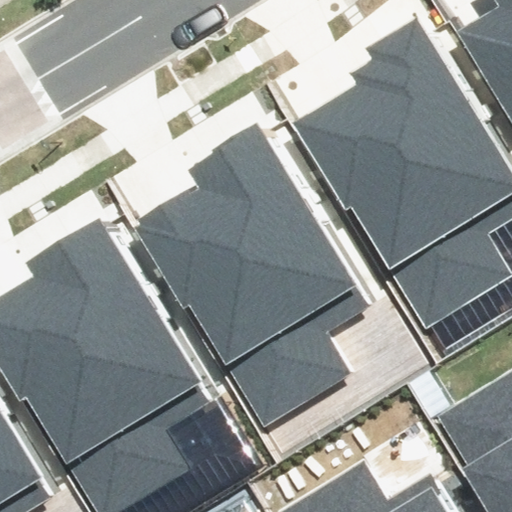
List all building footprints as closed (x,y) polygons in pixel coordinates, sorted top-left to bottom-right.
[(511,0),(501,0),(504,5),(463,29),(511,111),(511,0)] [(511,226),(511,166),(420,18),(373,47),(381,59),(357,74),(361,82),(295,122),(425,331),(511,277),(511,263),(495,237),(511,226)] [(380,308),(263,122),(188,169),(200,188),(137,227),(266,431),(356,374),(332,338),(380,308)] [(210,402),(103,223),(36,263),(45,277),(0,303),(0,366),(22,403),(31,403),(95,511),(106,511),(188,464),(167,428),(210,402)] [(511,511),(511,365),(432,414),(492,511),(511,511)] [(24,511),(54,494),(0,404),(0,511),(24,511)] [(444,511),(427,483),(389,505),(360,457),(271,510),(271,511),(444,511)]
